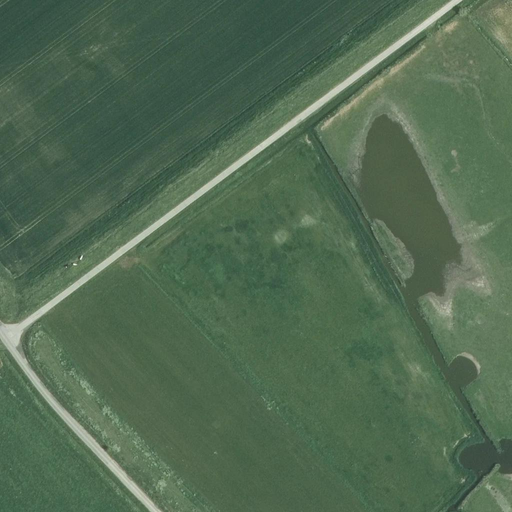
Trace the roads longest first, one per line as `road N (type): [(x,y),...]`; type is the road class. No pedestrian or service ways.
road 1 (unclassified): [(460,0),(5,339)]
road 2 (unclassified): [(155,511),(5,339)]
